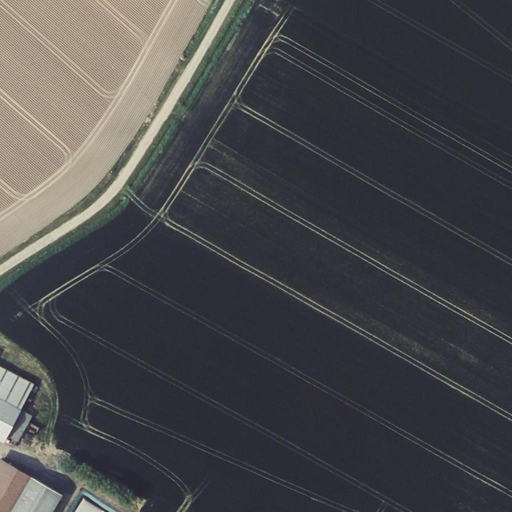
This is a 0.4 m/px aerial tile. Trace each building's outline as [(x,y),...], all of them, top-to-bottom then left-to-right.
[(0,399),(21,410),(35,386),(0,367),(0,399)] [(21,410),(0,399),(0,419),(12,427),(21,410)] [(12,427),(24,434),(34,417),(21,410),(12,427)] [(7,436),(12,427),(0,419),(0,439),(4,442),(7,436)] [(18,442),(24,434),(12,427),(7,436),(18,442)] [(0,476),(0,498),(16,508),(21,511),(52,511),(66,485),(9,456),(0,476)] [(13,511),(16,508),(0,498),(0,507),(9,511),(13,511)]
